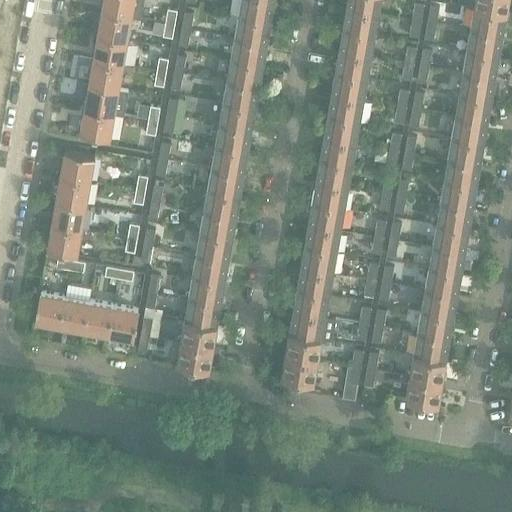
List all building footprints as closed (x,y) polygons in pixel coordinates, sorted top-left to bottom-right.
[(103,0),(101,11),(132,16),(141,18),(144,0),(103,0)] [(271,21),(275,0),(274,0),(241,0),(238,15),(271,21)] [(347,0),(346,7),(379,13),(381,0),(347,0)] [(506,14),(508,0),(475,0),(474,8),(506,14)] [(425,4),(415,2),(412,19),(422,20),(425,4)] [(440,6),(430,5),(428,21),(437,23),(440,6)] [(346,7),(343,29),(375,34),(379,13),(346,7)] [(177,10),(168,8),(165,22),(175,24),(177,10)] [(474,8),(470,29),(502,35),(506,14),(474,8)] [(101,11),(97,35),(128,40),(132,16),(101,11)] [(194,13),(185,11),(182,28),(191,29),(194,13)] [(238,15),(235,37),(267,43),(271,21),(238,15)] [(422,20),(412,19),(409,35),(419,37),(422,20)] [(437,23),(428,21),(425,38),(434,40),(437,23)] [(175,24),(165,22),(163,36),(173,37),(175,24)] [(191,29),(182,28),(179,44),(188,46),(191,29)] [(343,29),(339,50),(371,56),(375,34),(343,29)] [(499,57),(502,35),(470,29),(467,51),(499,57)] [(124,64),(128,40),(97,35),(93,59),(124,64)] [(263,65),(267,43),(235,37),(231,59),(263,65)] [(417,47),(408,45),(405,62),(414,64),(417,47)] [(432,50),(423,48),(420,65),(429,66),(432,50)] [(371,56),(339,50),(335,72),(367,78),(371,56)] [(467,51),(463,73),(495,78),(499,57),(467,51)] [(187,56),(177,54),(174,71),(184,73),(187,56)] [(169,59),(159,57),(157,70),(166,72),(169,59)] [(93,59),(89,83),(119,88),(124,64),(93,59)] [(231,59),(227,81),(259,87),(263,65),(231,59)] [(414,64),(405,62),(402,79),(411,80),(414,64)] [(429,66),(420,65),(417,81),(426,83),(429,66)] [(166,72),(157,70),(154,84),(164,86),(166,72)] [(184,73),(174,71),(171,87),(181,89),(184,73)] [(335,72),(331,94),(364,100),(367,78),(335,72)] [(491,99),(495,78),(463,73),(459,94),(491,99)] [(255,108),(259,87),(227,81),(223,102),(255,108)] [(119,88),(89,83),(84,108),(115,114),(124,115),(128,90),(119,88)] [(409,90),(400,89),(397,105),(407,107),(409,90)] [(425,93),(415,91),(412,108),(422,110),(425,93)] [(331,94),(327,115),(360,121),(364,100),(331,94)] [(487,121),(491,99),(459,94),(455,116),(487,121)] [(179,99),(169,97),(166,114),(176,116),(179,99)] [(223,102),(219,124),(252,130),(255,108),(223,102)] [(160,107),(151,105),(148,119),(158,121),(160,107)] [(407,107),(397,105),(394,122),(404,124),(407,107)] [(115,114),(84,108),(80,133),(111,138),(115,114)] [(422,110),(412,108),(410,125),(419,126),(422,110)] [(176,116),(166,114),(164,131),(173,132),(176,116)] [(327,115),(323,138),(356,143),(360,121),(327,115)] [(455,116),(451,137),(484,143),(487,121),(455,116)] [(158,121),(148,119),(146,133),(156,134),(158,121)] [(248,151),(252,130),(219,124),(215,145),(248,151)] [(402,134),(392,132),(389,149),(399,150),(402,134)] [(417,136),(408,135),(405,151),(414,153),(417,136)] [(480,165),(484,143),(451,137),(448,159),(480,165)] [(323,138),(320,159),(352,164),(356,143),(323,138)] [(171,142),(162,141),(159,157),(168,159),(171,142)] [(244,173),(248,151),(215,145),(212,167),(244,173)] [(399,150),(389,149),(387,165),(396,167),(399,150)] [(65,150),(60,175),(90,180),(94,155),(65,150)] [(414,153),(405,151),(402,168),(411,170),(414,153)] [(159,157),(156,174),(165,176),(168,159),(159,157)] [(320,159),(316,180),(348,186),(352,164),(320,159)] [(448,159),(444,181),(476,186),(480,165),(448,159)] [(240,195),(244,173),(212,167),(208,189),(240,195)] [(148,176),(138,174),(136,188),(146,190),(148,176)] [(56,200),(86,205),(90,180),(60,175),(56,200)] [(394,177),(385,175),(382,192),(391,194),(394,177)] [(410,180),(400,178),(397,195),(407,196),(410,180)] [(316,180),(312,203),(344,208),(348,186),(316,180)] [(472,208),(476,186),(444,181),(440,202),(472,208)] [(164,186),(154,184),(151,201),(161,202),(164,186)] [(146,190),(136,188),(134,202),(143,204),(146,190)] [(236,217),(240,195),(208,189),(204,211),(236,217)] [(388,210),(391,194),(382,192),(379,209),(388,210)] [(407,196),(397,195),(394,211),(404,213),(407,196)] [(56,200),(52,225),(82,230),(86,205),(56,200)] [(161,202),(151,201),(148,217),(158,219),(161,202)] [(440,202),(436,224),(469,230),(472,208),(440,202)] [(312,203),(308,224),(341,230),(344,208),(312,203)] [(232,238),(236,217),(204,211),(200,232),(232,238)] [(387,220),(377,219),(374,235),(384,237),(387,220)] [(402,223),(393,221),(390,238),(399,240),(402,223)] [(130,223),(128,237),(137,238),(140,225),(130,223)] [(308,224),(304,246),(337,251),(341,230),(308,224)] [(465,251),(469,230),(436,224),(433,245),(465,251)] [(52,225),(47,249),(78,255),(82,230),(52,225)] [(156,229),(147,227),(144,244),(153,246),(156,229)] [(229,259),(232,238),(200,232),(196,254),(229,259)] [(384,237),(374,235),(371,252),(381,253),(384,237)] [(137,238),(128,237),(125,250),(135,252),(137,238)] [(399,240),(390,238),(387,255),(396,256),(399,240)] [(153,246),(144,244),(141,261),(150,262),(153,246)] [(433,245),(429,267),(461,273),(465,251),(433,245)] [(337,251),(304,246),(301,267),(333,273),(337,251)] [(196,254),(192,275),(225,281),(229,259),(196,254)] [(72,260),(58,257),(56,267),(70,269),(72,260)] [(85,262),(72,260),(70,269),(84,271),(85,262)] [(379,263),(370,262),(367,278),(376,280),(379,263)] [(394,266),(385,265),(382,281),(391,283),(394,266)] [(120,268),(107,266),(105,275),(119,278),(120,268)] [(297,289),(329,295),(333,273),(301,267),(297,289)] [(461,273),(429,267),(425,288),(457,294),(461,273)] [(134,271),(120,268),(119,278),(132,280),(134,271)] [(161,275),(151,273),(148,290),(158,291),(161,275)] [(225,281),(192,275),(189,297),(221,303),(225,281)] [(376,280),(367,278),(364,295),(373,297),(376,280)] [(391,283),(382,281),(379,298),(389,299),(391,283)] [(68,292),(91,295),(93,286),(69,283),(68,292)] [(425,288),(421,311),(453,316),(457,294),(425,288)] [(297,289),(293,310),(325,316),(329,295),(297,289)] [(60,325),(66,295),(40,290),(35,321),(40,322),(40,324),(47,325),(47,323),(60,325)] [(158,291),(148,290),(145,306),(155,308),(158,291)] [(66,295),(60,325),(84,330),(90,299),(66,295)] [(217,325),(221,303),(189,297),(185,319),(217,325)] [(90,299),(84,330),(109,334),(115,303),(90,299)] [(115,303),(109,334),(134,338),(139,308),(115,303)] [(371,307),(362,305),(359,322),(369,324),(371,307)] [(387,309),(377,308),(374,324),(384,326),(387,309)] [(289,332),(322,337),(332,339),(335,318),(325,316),(293,310),(289,332)] [(450,337),(453,316),(421,311),(417,332),(450,337)] [(153,318),(144,316),(141,333),(150,335),(153,318)] [(213,346),(217,325),(185,319),(181,341),(213,346)] [(369,324),(359,322),(356,339),(366,340),(369,324)] [(384,326),(374,324),(372,341),(381,343),(384,326)] [(289,332),(285,354),(318,359),(322,337),(289,332)] [(417,332),(414,353),(446,359),(450,337),(417,332)] [(150,335),(141,333),(138,350),(147,351),(150,335)] [(209,369),(213,346),(181,341),(177,363),(209,369)] [(364,350),(355,348),(352,365),(361,367),(364,350)] [(379,353),(370,351),(367,368),(376,369),(379,353)] [(442,381),(446,359),(414,353),(410,375),(442,381)] [(318,359),(285,354),(281,376),(314,382),(318,359)] [(361,367),(352,365),(349,382),(358,383),(361,367)] [(376,369),(367,368),(364,384),(373,386),(376,369)] [(442,381),(410,375),(406,398),(438,404),(442,381)]
